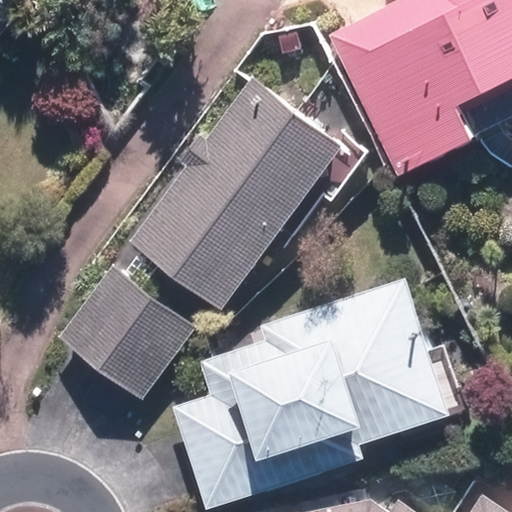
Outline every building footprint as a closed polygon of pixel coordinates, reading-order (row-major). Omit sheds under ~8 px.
[(0,0),(0,49),(25,22),(0,0)] [(511,0),(384,0),(331,26),(400,167),(485,125),(470,94),(511,73),(511,0)] [(354,138),(260,69),(139,234),(148,241),(130,266),(121,260),(66,334),(149,395),(204,321),(154,284),(170,262),(225,303),(313,183),(338,201),(362,168),(343,154),(354,138)] [(176,395),(208,502),(378,451),(373,436),(469,407),(425,262),(267,309),(275,336),(214,354),(222,381),(176,395)] [(330,511),(438,511),(402,493),(368,497),(330,511)]
